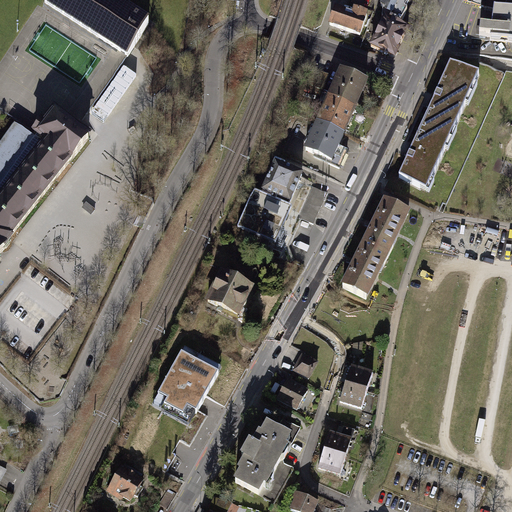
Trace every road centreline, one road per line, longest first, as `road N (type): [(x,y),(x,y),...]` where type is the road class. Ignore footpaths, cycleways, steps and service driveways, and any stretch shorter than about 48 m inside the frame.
road 1 (residential): [(250,22),(222,38),(206,127),(53,416)]
road 2 (primary): [(292,314),(409,81)]
road 3 (residential): [(354,504),(307,480),(341,356),(325,333),(292,314)]
road 4 (primary): [(180,511),(292,314)]
road 5 (residential): [(409,81),(250,22)]
